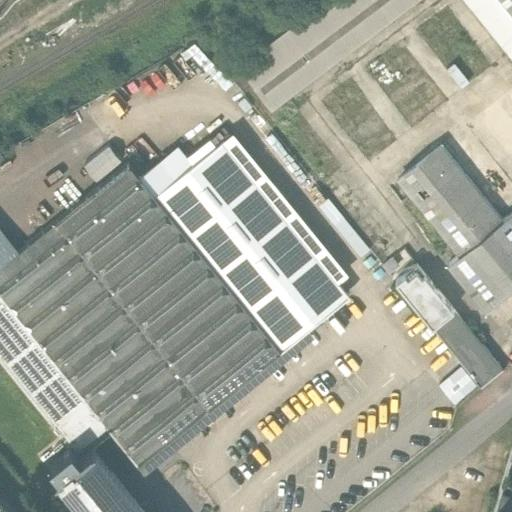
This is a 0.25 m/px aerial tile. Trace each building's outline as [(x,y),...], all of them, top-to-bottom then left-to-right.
[(318,0),(236,62),(269,106),(412,0),(318,0)] [(511,0),(464,0),(511,59),(511,0)] [(0,352),(77,449),(106,426),(144,472),(313,337),(307,328),(349,294),(338,280),(347,272),(232,129),(176,174),(160,154),(137,174),(127,162),(0,264),(0,352)] [(441,144),(397,179),(459,255),(448,264),(485,311),(511,289),(511,212),(502,220),(441,144)] [(64,184),(47,193),(55,207),(72,198),(64,184)] [(369,249),(343,216),(333,224),(360,257),(369,249)] [(398,264),(392,256),(381,265),(388,273),(398,264)] [(416,263),(394,281),(463,366),(478,384),(480,387),(502,370),(416,263)] [(478,384),(463,366),(447,378),(463,397),(478,384)] [(511,446),(503,476),(511,479),(511,446)] [(143,511),(92,448),(78,459),(70,448),(49,465),(58,475),(55,477),(83,511),(143,511)] [(0,511),(9,511),(0,500),(0,511)]
